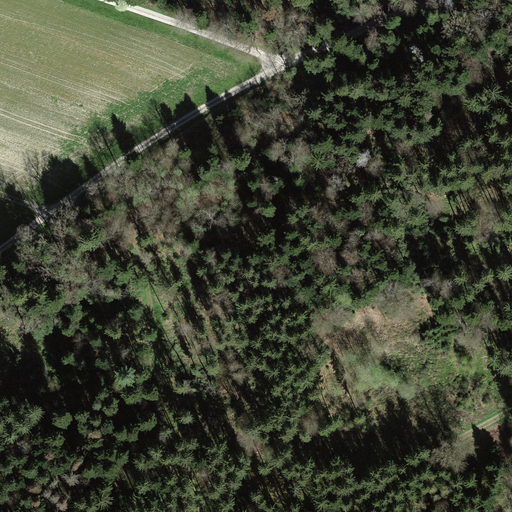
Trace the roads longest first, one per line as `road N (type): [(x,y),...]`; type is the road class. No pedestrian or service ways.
road 1 (track): [(130,159),(164,361),(204,511)]
road 2 (track): [(0,252),(286,60)]
road 3 (track): [(360,511),(511,410)]
road 4 (track): [(286,60),(116,0)]
road 5 (track): [(428,0),(286,60)]
